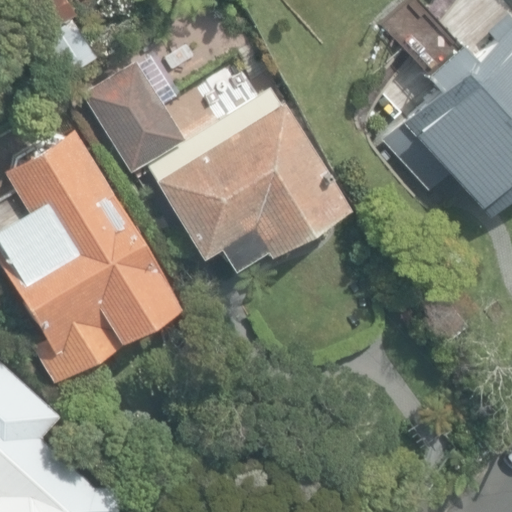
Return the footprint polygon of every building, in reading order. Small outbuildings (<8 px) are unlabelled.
[(21,0),(38,27),(68,9),(62,0),(21,0)] [(40,32),(59,68),(91,51),(72,15),(40,32)] [(444,168),(481,210),(511,182),(511,17),(474,52),(459,36),(418,73),(429,85),(376,133),(424,186),(444,168)] [(180,136),(131,57),(76,91),(124,169),(144,156),(152,170),(146,174),(196,255),(213,245),(226,267),(259,246),(263,251),(341,203),(266,81),(259,85),(248,68),(204,95),(215,114),(180,136)] [(26,338),(47,373),(112,334),(111,333),(170,298),(63,119),(0,156),(0,168),(20,202),(0,213),(0,251),(2,255),(0,255),(0,273),(35,333),(26,338)] [(87,483),(34,433),(56,409),(0,357),(0,511),(109,511),(107,481),(87,483)]
